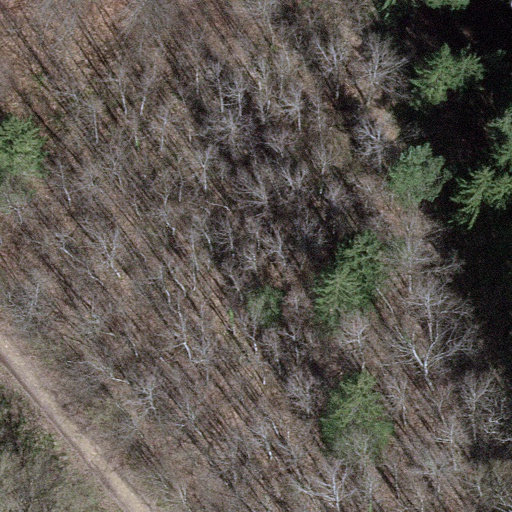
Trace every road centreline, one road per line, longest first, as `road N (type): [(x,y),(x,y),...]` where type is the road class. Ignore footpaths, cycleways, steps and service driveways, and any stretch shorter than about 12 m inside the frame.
road 1 (track): [(504,511),(352,0)]
road 2 (track): [(155,511),(0,323)]
